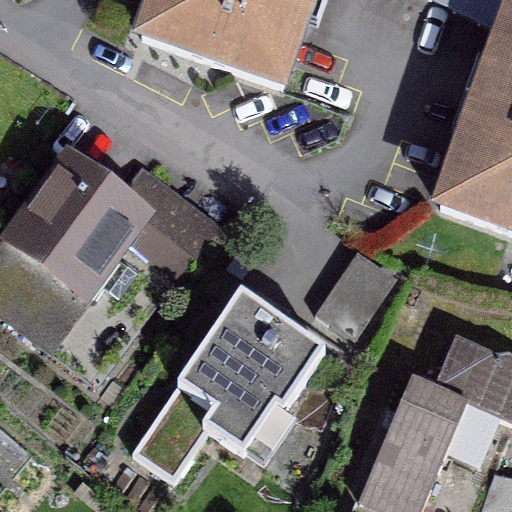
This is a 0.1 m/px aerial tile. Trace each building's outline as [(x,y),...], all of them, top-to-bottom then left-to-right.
[(313,0),(159,0),(145,40),(282,89),(313,0)] [(511,0),(426,0),(505,39),(511,19),(511,0)] [(479,107),(511,118),(511,19),(505,39),(479,107)] [(511,235),(511,118),(479,107),(441,209),(511,235)] [(119,206),(71,170),(13,245),(9,242),(0,254),(0,318),(93,390),(214,233),(141,177),(119,206)] [(397,285),(358,257),(315,319),(355,346),(397,285)] [(287,333),(241,301),(133,459),(174,487),(219,422),(262,451),(325,358),(287,333)] [(433,395),(410,385),(363,497),(399,511),(421,511),(448,455),(478,469),(497,423),(511,428),(511,358),(488,360),(455,346),(433,395)] [(0,453),(10,441),(0,432),(0,453)] [(486,504),(511,511),(511,482),(496,477),(486,504)]
